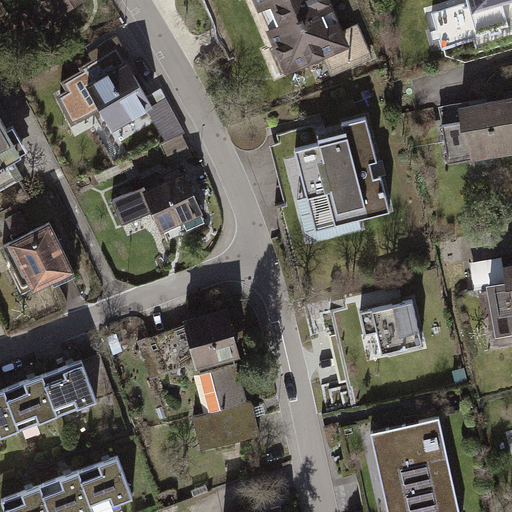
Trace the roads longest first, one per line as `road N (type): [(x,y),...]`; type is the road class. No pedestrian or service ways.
road 1 (residential): [(261,254),(231,170),(138,0)]
road 2 (residential): [(261,254),(0,353)]
road 3 (residential): [(324,511),(261,254)]
